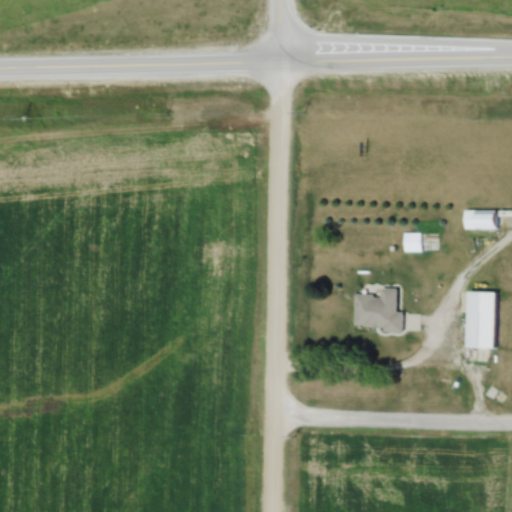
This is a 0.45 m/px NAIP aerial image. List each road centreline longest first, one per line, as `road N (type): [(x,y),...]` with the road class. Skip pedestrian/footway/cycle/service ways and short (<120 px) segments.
road 1 (secondary): [(0,66),(511,56)]
road 2 (residential): [(273,511),(279,60)]
